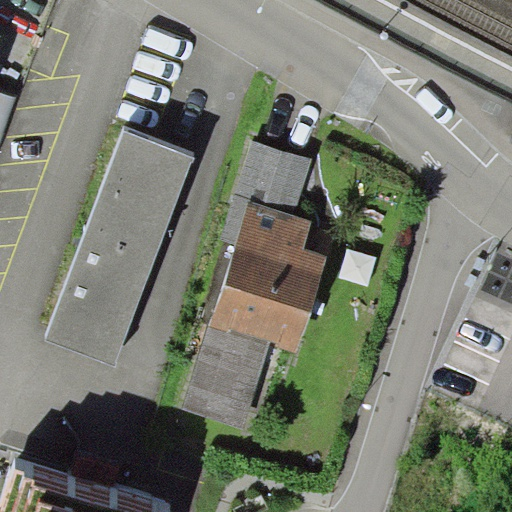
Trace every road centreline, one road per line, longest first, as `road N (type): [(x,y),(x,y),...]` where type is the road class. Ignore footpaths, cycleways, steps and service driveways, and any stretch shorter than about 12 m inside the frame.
road 1 (unknown): [(126,0),(0,352)]
road 2 (residential): [(511,206),(346,77)]
road 3 (residential): [(346,77),(216,0)]
